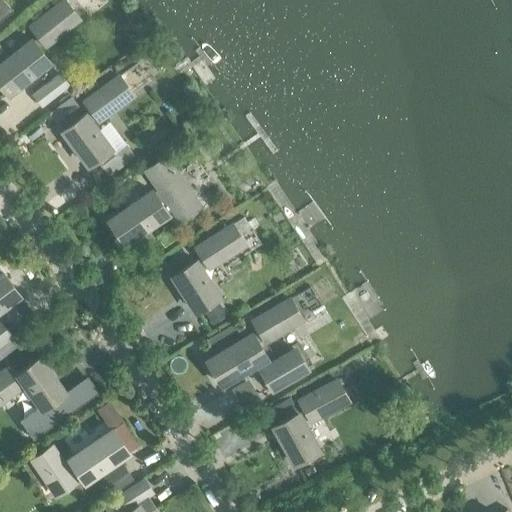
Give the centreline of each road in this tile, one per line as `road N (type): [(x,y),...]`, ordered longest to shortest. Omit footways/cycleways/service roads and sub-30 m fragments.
road 1 (residential): [(220,511),(0,195)]
road 2 (residential): [(387,511),(511,450)]
